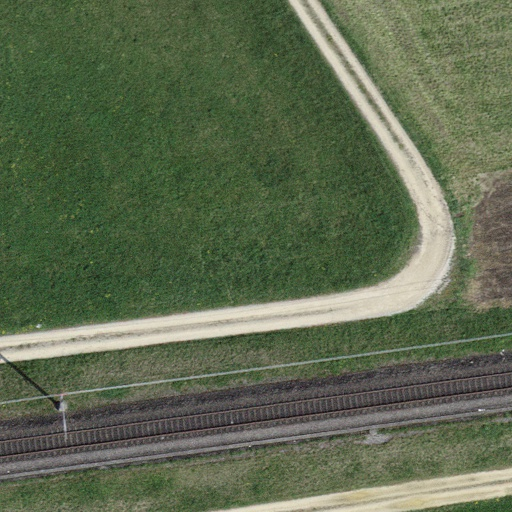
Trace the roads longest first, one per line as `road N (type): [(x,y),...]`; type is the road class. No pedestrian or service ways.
road 1 (track): [(301,0),(433,209),(438,242),(416,283),(373,303),(0,350)]
road 2 (track): [(246,511),(511,472)]
